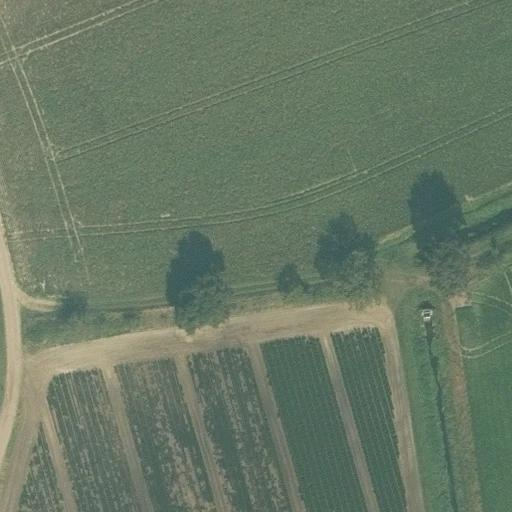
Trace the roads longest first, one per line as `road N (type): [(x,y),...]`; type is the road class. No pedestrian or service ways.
road 1 (track): [(14,304),(72,310),(393,276),(420,286),(511,245)]
road 2 (track): [(0,427),(12,376),(14,304)]
